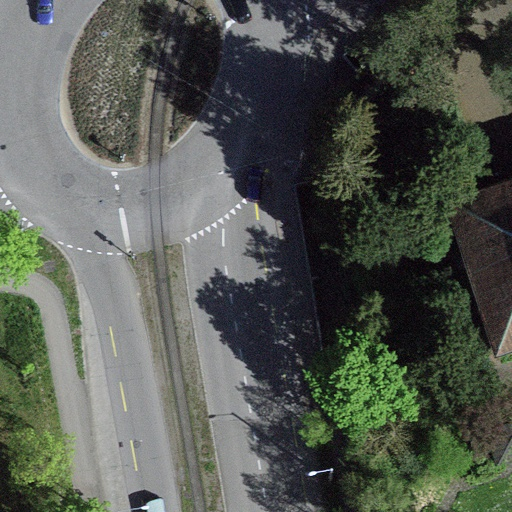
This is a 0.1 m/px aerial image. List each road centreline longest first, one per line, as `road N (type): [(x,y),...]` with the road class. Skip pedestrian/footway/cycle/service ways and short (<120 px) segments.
road 1 (primary): [(270,511),(215,172)]
road 2 (primary): [(82,202),(126,324),(160,511)]
road 3 (primary): [(215,172),(262,76),(263,0)]
road 4 (primary): [(54,0),(28,52),(22,87),(29,137)]
road 5 (primary): [(82,202),(110,211),(154,206),(215,172)]
